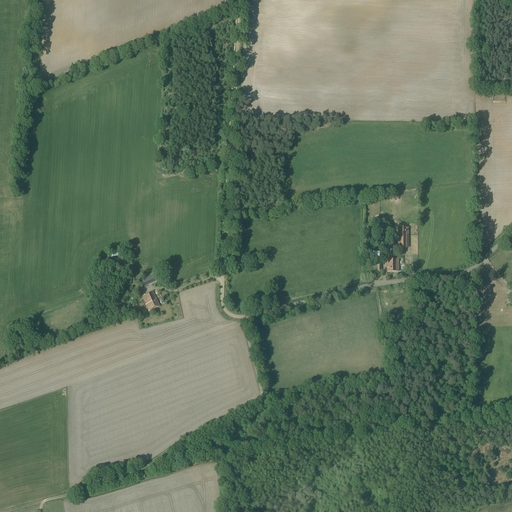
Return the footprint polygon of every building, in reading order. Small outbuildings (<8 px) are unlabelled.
[(398,249),(409,248),(409,228),(398,228),(398,249)] [(399,261),(399,260),(399,258),(394,258),(394,261),(387,261),(387,272),(399,272),(399,261)] [(156,273),(141,280),(144,286),(159,280),(156,273)] [(148,312),(159,307),(153,292),(142,297),(146,305),(145,306),(148,312)] [(332,384),(342,382),(340,374),(330,376),(332,384)]
